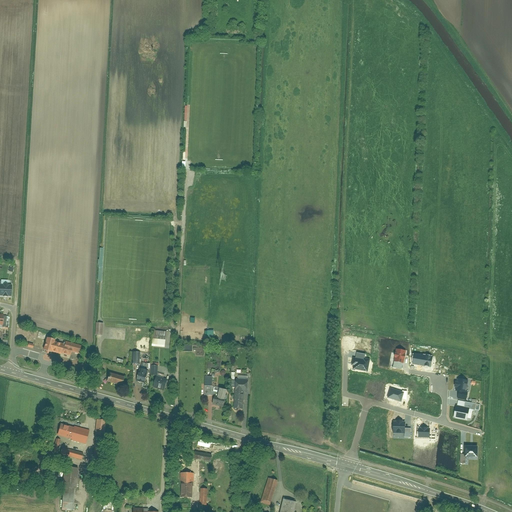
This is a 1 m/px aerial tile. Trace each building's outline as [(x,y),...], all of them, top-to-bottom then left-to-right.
[(1,282),(0,282),(0,296),(12,297),(12,286),(1,285),(1,282)] [(3,315),(0,315),(0,325),(2,326),(2,328),(8,328),(8,319),(3,319),(3,315)] [(165,348),(167,332),(153,331),(152,347),(165,348)] [(50,335),(40,332),(38,337),(32,335),(29,345),(38,347),(40,339),(45,341),(42,352),(49,354),(50,350),(70,356),(71,352),(79,354),(80,348),(66,344),(65,348),(56,346),(57,342),(49,340),(50,335)] [(406,352),(396,350),(394,362),(402,364),(404,364),(406,352)] [(132,365),(141,364),(140,352),(132,353),(132,365)] [(433,358),(414,355),(412,364),(431,368),(433,358)] [(355,358),(353,358),(351,366),(353,366),(353,369),(367,372),(370,361),(368,359),(364,359),(364,360),(355,358)] [(467,364),(456,361),(454,370),(465,373),(467,364)] [(395,372),(388,371),(386,382),(402,385),(404,374),(395,372)] [(146,375),(138,373),(136,381),(144,383),(146,375)] [(111,374),(109,383),(121,386),(124,377),(111,374)] [(157,376),(153,388),(165,392),(168,379),(157,376)] [(472,379),(455,376),(453,388),(456,389),(455,393),(466,394),(466,393),(470,393),(472,379)] [(243,392),(248,392),(248,381),(236,381),(235,409),(243,410),(243,392)] [(199,385),(186,385),(186,396),(189,396),(189,397),(195,397),(195,396),(198,396),(199,385)] [(223,407),(227,391),(219,389),(217,396),(215,396),(213,405),(223,407)] [(402,392),(390,389),(387,398),(401,402),(402,399),(404,393),(402,392)] [(465,403),(464,408),(469,409),(469,410),(474,411),(475,405),(465,403)] [(464,408),(455,406),(452,419),(466,422),(469,410),(469,409),(464,408)] [(396,422),(393,422),(393,433),(405,434),(405,429),(405,423),(402,422),(402,421),(396,421),(396,422)] [(60,424),(57,436),(71,440),(71,441),(85,445),(89,431),(74,427),(73,428),(60,424)] [(430,429),(419,429),(419,438),(429,438),(429,430),(430,429)] [(457,437),(446,437),(446,448),(457,448),(457,437)] [(94,443),(92,463),(100,464),(102,444),(94,443)] [(478,447),(464,447),(464,455),(464,458),(465,458),(477,458),(478,447)] [(83,453),(62,448),(60,455),(81,460),(83,453)] [(212,453),(194,451),(193,461),(211,463),(212,453)] [(74,504),(77,469),(65,468),(61,503),(74,504)] [(104,471),(90,469),(89,483),(102,485),(104,471)] [(193,497),(193,473),(183,473),(183,497),(193,497)] [(276,482),(267,479),(260,502),(269,505),(276,482)] [(295,511),(297,505),(284,501),(280,511),(270,511),(267,511),(295,511)]
